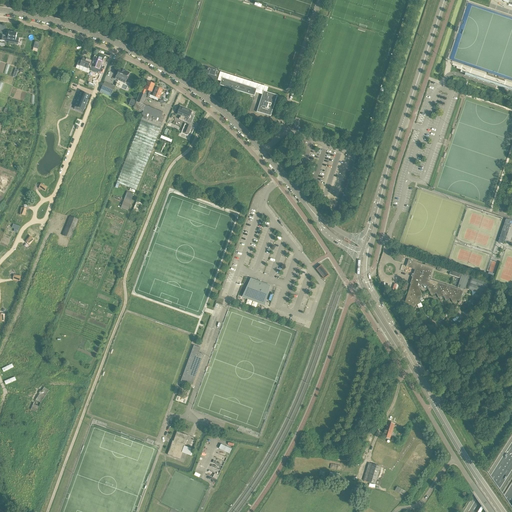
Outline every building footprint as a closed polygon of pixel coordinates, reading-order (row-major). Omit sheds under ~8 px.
[(0,34),(0,40),(4,41),(9,42),(9,41),(14,42),(14,43),(18,43),(19,38),(16,38),(17,33),(9,32),(8,37),(5,36),(0,34)] [(78,63),(76,68),(88,73),(90,69),(88,68),(89,66),(91,66),(92,61),(83,57),(81,61),(79,60),(78,63)] [(95,58),(93,62),(91,67),(99,70),(103,61),(95,58)] [(205,76),(204,79),(206,80),(216,83),(219,71),(208,68),(206,72),(205,76)] [(130,73),(119,69),(115,79),(125,84),(127,80),(130,73)] [(254,96),(254,97),(257,89),(222,78),(220,85),(254,96)] [(100,92),(111,97),(115,87),(104,82),(101,89),(100,92)] [(153,87),(154,87),(155,84),(148,82),(145,88),(145,89),(142,88),(140,93),(136,102),(134,107),(135,107),(134,109),(143,112),(142,114),(143,115),(160,122),(162,123),(165,116),(162,115),(163,112),(143,104),(146,95),(144,94),(146,90),(150,91),(151,92),(153,87)] [(156,88),(154,87),(153,87),(151,92),(150,91),(148,94),(159,99),(163,90),(156,88)] [(267,92),(263,91),(256,112),(271,116),(272,112),(274,108),(277,97),(277,95),(267,92)] [(89,95),(85,94),(80,92),(80,93),(79,93),(76,100),(77,100),(77,101),(75,106),(84,109),(85,110),(88,100),(87,100),(89,95)] [(119,98),(128,101),(130,95),(122,92),(119,98)] [(180,107),(177,114),(179,115),(180,116),(179,119),(191,124),(194,116),(190,114),(192,111),(180,107)] [(143,115),(117,182),(136,190),(162,123),(160,122),(143,115)] [(185,124),(181,133),(188,136),(188,134),(191,127),(186,125),(185,124)] [(47,187),(41,183),(38,188),(45,192),(47,187)] [(140,212),(142,202),(136,201),(134,210),(140,212)] [(63,235),(71,239),(79,220),(70,216),(63,235)] [(499,246),(503,247),(504,245),(506,245),(511,227),(510,227),(511,224),(506,222),(499,246)] [(34,239),(30,236),(25,242),(30,245),(34,239)] [(394,260),(401,262),(402,259),(404,254),(397,252),(395,256),(395,257),(394,260)] [(462,289),(431,280),(434,267),(408,260),(406,266),(415,269),(414,273),(412,273),(412,277),(405,303),(412,305),(420,303),(419,297),(422,296),(419,284),(428,286),(430,295),(437,293),(438,297),(444,295),(445,299),(451,298),(452,301),(456,300),(460,301),(463,291),(462,289)] [(316,269),(324,279),(329,275),(321,265),(316,269)] [(458,287),(465,289),(469,276),(451,270),(449,274),(461,278),(458,287)] [(472,277),(468,289),(485,294),(488,282),(472,277)] [(269,286),(251,279),(246,294),(264,301),(269,286)] [(393,288),(395,282),(386,280),(385,286),(393,288)] [(188,383),(192,385),(204,354),(199,353),(201,348),(194,346),(192,350),(195,351),(194,355),(191,354),(181,381),(185,383),(185,382),(188,382),(188,383)] [(36,399),(31,408),(31,410),(36,412),(41,403),(49,390),(44,387),(41,392),(40,391),(39,393),(40,394),(36,399)] [(382,436),(389,439),(394,424),(387,421),(382,436)] [(180,459),(187,440),(188,435),(177,431),(168,455),(180,459)] [(219,448),(230,453),(232,448),(221,444),(219,448)] [(375,484),(376,481),(381,467),(369,463),(364,480),(375,484)] [(406,491),(397,487),(395,491),(403,496),(406,491)]
